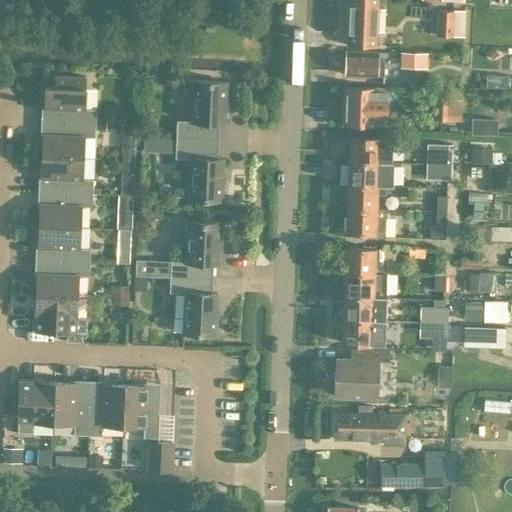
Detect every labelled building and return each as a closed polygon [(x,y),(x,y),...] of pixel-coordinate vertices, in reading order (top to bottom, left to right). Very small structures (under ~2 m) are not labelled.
[(348,0),(348,19),(382,20),(383,16),(378,16),(378,0),(348,0)] [(437,10),(437,23),(465,24),(465,10),(437,10)] [(382,21),(382,20),(348,19),(347,45),(377,46),(378,21),(382,21)] [(464,37),(465,24),(437,23),(437,37),(464,37)] [(378,53),(346,52),(345,75),(384,76),(385,61),(377,61),(378,53)] [(427,53),(400,52),(400,68),(426,69),(427,53)] [(47,109),(47,121),(95,123),(96,110),(85,109),(86,87),(85,87),(85,77),(55,75),(54,86),(45,86),(44,108),(47,109)] [(177,120),(176,137),(218,139),(219,123),(225,123),(226,82),(194,81),(192,121),(177,120)] [(385,127),(386,117),(387,89),(375,89),(375,88),(345,87),(343,126),(374,127),(374,126),(385,127)] [(450,101),(433,101),(432,121),(450,121),(450,101)] [(471,135),(497,136),(498,120),(472,119),(471,135)] [(43,134),(42,156),(83,158),(84,137),(95,137),(95,123),(47,121),(46,134),(43,134)] [(123,125),(123,139),(135,140),(136,126),(123,125)] [(217,159),(218,139),(176,137),(175,158),(190,159),(189,199),(221,201),(223,159),(217,159)] [(350,161),(392,163),(392,139),(378,138),(350,137),(350,161)] [(437,143),(437,162),(452,162),(452,144),(437,143)] [(492,149),(470,148),(469,163),(491,164),(492,149)] [(45,178),(44,191),(92,193),(93,179),(82,179),(83,158),(42,156),(41,178),(45,178)] [(350,161),(349,184),(385,186),(392,186),(393,175),(393,163),(392,163),(350,161)] [(437,162),(436,178),(451,178),(452,162),(437,162)] [(121,178),(120,194),(133,194),(134,179),(121,178)] [(349,184),(348,208),(386,209),(376,209),(376,194),(385,195),(385,186),(349,184)] [(40,203),(39,225),(80,227),(81,206),(92,207),(92,193),(44,191),(43,203),(40,203)] [(436,196),(436,211),(447,211),(447,196),(436,196)] [(347,232),(362,232),(361,236),(385,237),(386,209),(348,208),(347,232)] [(436,211),(436,226),(447,226),(447,211),(436,211)] [(120,214),(120,228),(131,228),(132,214),(120,214)] [(186,261),(171,261),(135,259),(135,275),(170,277),(212,278),(213,264),(219,264),(220,222),(188,221),(186,261)] [(42,248),(41,260),(89,262),(90,249),(79,248),(80,227),(39,225),(38,248),(42,248)] [(489,228),(479,228),(479,229),(479,241),(511,240),(511,226),(490,226),(490,228),(489,228)] [(346,248),(345,272),(373,273),(387,273),(373,272),(374,258),(383,258),(383,249),(346,248)] [(435,249),(434,269),(444,270),(445,249),(435,249)] [(37,273),(36,295),(77,297),(78,276),(89,276),(89,262),(41,260),(41,273),(37,273)] [(434,269),(434,290),(444,290),(444,270),(434,269)] [(345,272),(344,295),(386,296),(387,273),(373,273),(345,272)] [(469,292),(494,293),(495,273),(479,272),(479,274),(469,274),(469,292)] [(212,293),(212,278),(170,277),(169,292),(185,293),(183,333),(216,335),(217,293),(212,293)] [(113,297),(128,297),(128,286),(113,285),(113,297)] [(38,330),(67,332),(66,341),(82,342),(83,332),(87,332),(87,318),(76,318),(77,297),(36,295),(35,317),(39,317),(38,330)] [(344,295),(343,319),(385,320),(386,296),(344,295)] [(484,303),(465,302),(464,321),(484,321),(484,322),(506,322),(506,302),(484,301),(484,303)] [(432,338),(442,339),(443,309),(432,309),(432,338)] [(343,319),(342,343),(384,344),(385,320),(343,319)] [(464,325),(464,341),(483,341),(484,326),(464,325)] [(336,358),(335,396),(377,397),(378,360),(388,361),(388,349),(351,347),(350,359),(336,358)] [(435,387),(451,388),(452,366),(436,365),(435,387)] [(32,422),(53,423),(55,382),(33,381),(33,384),(19,384),(18,432),(32,433),(32,422)] [(55,382),(53,423),(74,424),(74,434),(88,435),(89,401),(90,387),(77,386),(77,383),(55,382)] [(89,401),(88,435),(101,436),(102,425),(123,426),(124,401),(124,384),(102,384),(102,387),(90,387),(89,401)] [(124,401),(123,426),(144,427),(143,437),(158,438),(160,390),(147,389),(147,385),(124,384),(124,401)] [(333,414),(332,439),(382,440),(382,446),(402,447),(403,431),(410,431),(410,422),(403,422),(403,416),(370,415),(370,408),(356,408),(356,415),(333,414)] [(148,469),(171,470),(172,442),(149,441),(148,469)] [(3,448),(2,463),(22,463),(22,448),(3,448)] [(54,464),(68,465),(68,449),(54,448),(54,464)] [(86,468),(101,469),(102,456),(87,456),(86,468)] [(381,465),(381,484),(394,484),(421,484),(444,484),(444,458),(441,458),(423,458),(423,464),(381,464),(381,465)]
